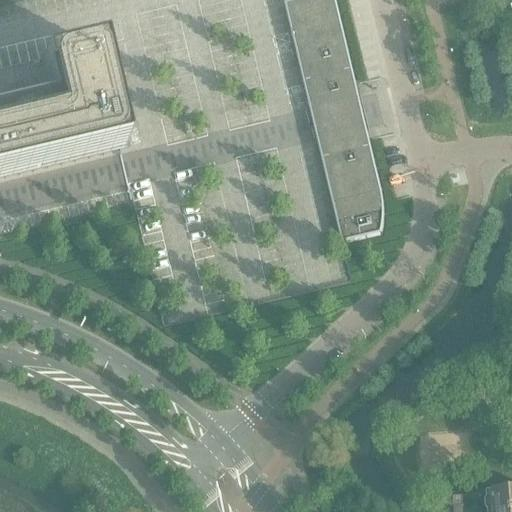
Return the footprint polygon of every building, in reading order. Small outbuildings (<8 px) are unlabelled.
[(335,0),(309,0),(285,6),(306,95),(308,105),(357,94),(335,0)] [(100,50),(0,73),(0,179),(124,150),(123,143),(100,50)] [(357,94),(308,105),(318,146),(367,134),(363,118),(357,94)] [(367,134),(318,146),(342,245),(381,236),(382,234),(383,229),(383,226),(384,220),(384,218),(384,212),(383,207),(383,203),(382,198),(381,194),(381,193),(367,134)] [(511,511),(511,493),(492,495),(493,511),(511,511)]
